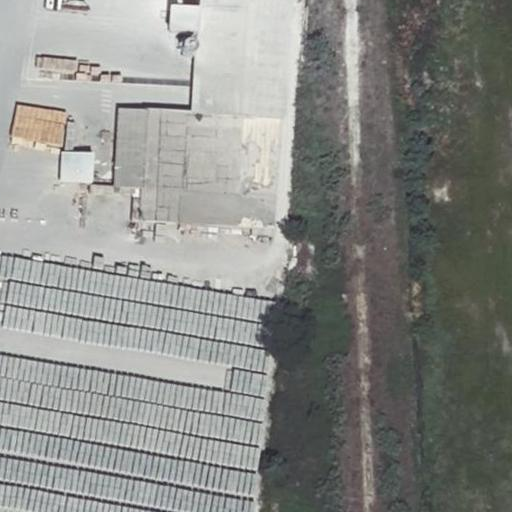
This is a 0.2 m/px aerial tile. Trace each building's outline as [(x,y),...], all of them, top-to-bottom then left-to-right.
[(172,0),(172,2),(199,4),(192,117),(144,115),(143,116),(114,114),(112,151),(111,162),(110,181),(85,179),(85,191),(109,192),(126,193),(136,194),(136,203),(135,226),(275,234),(288,0),(172,0)] [(93,161),(111,162),(112,151),(94,150),(93,161)] [(109,192),(85,191),(84,199),(115,201),(115,197),(126,197),(126,193),(109,192)] [(156,281),(65,267),(62,283),(80,286),(77,309),(159,322),(162,301),(153,299),(156,281)] [(13,511),(256,511),(278,331),(231,326),(229,342),(174,336),(172,354),(188,356),(185,380),(2,358),(0,377),(0,479),(17,482),(13,511)]
